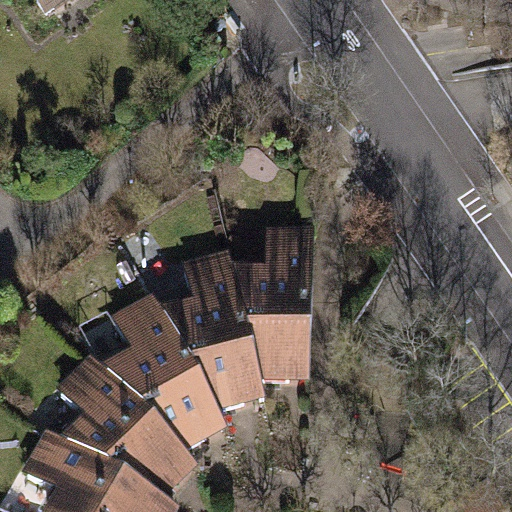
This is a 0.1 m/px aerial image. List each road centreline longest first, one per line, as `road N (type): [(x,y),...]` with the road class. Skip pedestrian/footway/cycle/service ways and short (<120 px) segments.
road 1 (residential): [(312,4),(0,269)]
road 2 (residential): [(511,299),(312,4)]
